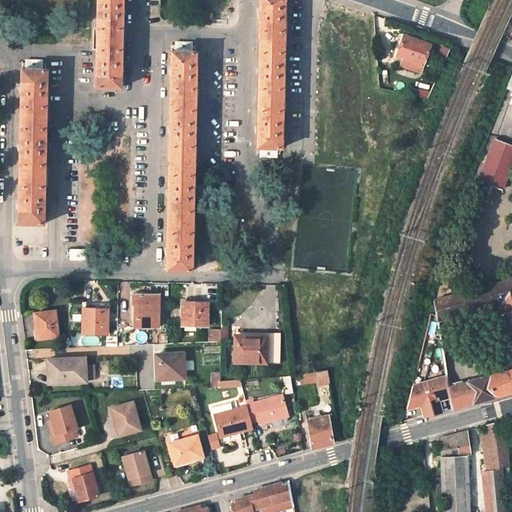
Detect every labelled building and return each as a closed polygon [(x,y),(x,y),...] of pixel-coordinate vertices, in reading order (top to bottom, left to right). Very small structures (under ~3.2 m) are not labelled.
[(120,88),(121,0),(97,0),(96,87),(120,88)] [(259,0),(257,148),(281,149),(284,0),(259,0)] [(403,35),(395,57),(423,66),(430,45),(403,35)] [(176,43),(175,52),(191,52),(191,43),(176,43)] [(166,269),(191,270),(195,52),(191,52),(175,52),(171,52),(166,269)] [(25,69),(41,69),(41,60),(25,60),(25,69)] [(20,69),(18,224),(43,224),(46,69),(41,69),(25,69),(20,69)] [(112,131),(112,122),(101,121),(101,131),(112,131)] [(478,181),(500,190),(511,159),(511,146),(494,140),(478,181)] [(87,250),(71,249),(71,259),(86,259),(87,250)] [(511,278),(493,284),(499,305),(511,348),(511,367),(510,369),(446,386),(448,397),(450,410),(467,405),(511,391),(511,278)] [(499,305),(493,284),(433,300),(436,317),(436,322),(499,305)] [(157,327),(158,294),(131,293),(130,304),(134,304),(133,327),(157,327)] [(206,327),(207,303),(182,302),(182,326),(206,327)] [(106,337),(106,311),(82,310),(82,336),(106,337)] [(34,331),(35,341),(58,338),(54,311),(34,314),(36,331),(34,331)] [(211,328),(211,340),(222,339),(222,328),(211,328)] [(280,364),(280,338),(266,338),(266,342),(245,340),(245,336),(234,336),(233,364),(280,364)] [(182,354),(155,355),(155,364),(159,364),(159,380),(183,379),(182,354)] [(83,358),(45,359),(45,369),(50,369),(51,385),(84,383),(84,379),(93,379),(92,366),(84,366),(83,358)] [(327,370),(315,371),(317,385),(329,383),(327,370)] [(222,380),(222,371),(211,372),(212,387),(242,386),(242,379),(222,380)] [(448,397),(446,386),(445,377),(423,383),(432,415),(440,412),(437,400),(448,397)] [(432,415),(423,383),(411,386),(405,409),(420,405),(423,417),(432,415)] [(244,403),(245,407),(250,422),(257,420),(258,424),(286,417),(280,396),(253,404),(252,401),(244,403)] [(110,409),(114,421),(117,421),(122,437),(139,432),(131,403),(110,409)] [(50,411),(52,421),(56,434),(53,435),(55,443),(77,437),(75,429),(77,428),(70,405),(50,411)] [(252,430),(250,422),(245,407),(214,416),(221,438),(252,430)] [(311,448),(320,446),(333,442),(329,414),(306,420),(311,448)] [(504,420),(479,427),(486,451),(483,452),(488,511),(506,511),(503,466),(509,465),(504,420)] [(466,430),(451,435),(436,439),(439,452),(440,452),(441,478),(435,478),(436,497),(442,497),(442,511),(469,511),(468,455),(474,453),(466,430)] [(168,444),(174,465),(202,458),(196,436),(168,444)] [(121,457),(130,488),(151,482),(146,466),(144,467),(140,452),(121,457)] [(202,458),(174,465),(176,470),(203,462),(202,458)] [(89,466),(67,472),(71,490),(74,489),(77,502),(98,497),(89,466)] [(418,511),(422,480),(404,477),(403,485),(393,484),(391,511),(418,511)] [(275,511),(293,507),(290,493),(289,485),(281,487),(280,483),(275,485),(267,487),(274,511),(275,511)] [(253,511),(274,511),(267,487),(259,489),(253,491),(252,495),(249,496),(253,511)] [(300,491),(290,493),(293,507),(293,511),(305,511),(305,506),(302,506),(300,491)] [(253,511),(249,496),(238,500),(236,502),(235,504),(230,506),(231,511),(253,511)]
